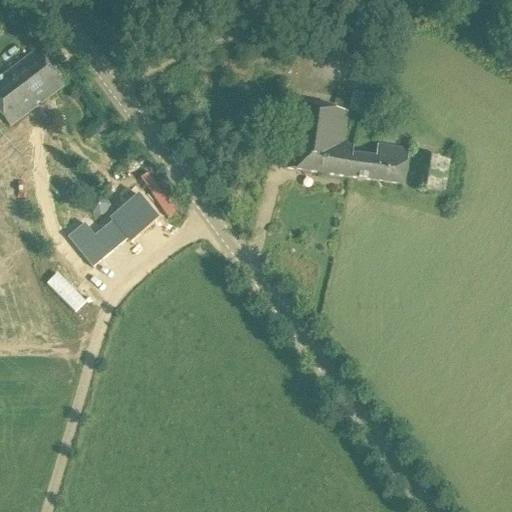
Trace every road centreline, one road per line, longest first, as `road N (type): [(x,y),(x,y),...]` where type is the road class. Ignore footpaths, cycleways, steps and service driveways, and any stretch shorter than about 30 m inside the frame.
road 1 (tertiary): [(432,511),(51,0)]
road 2 (track): [(271,0),(130,107)]
